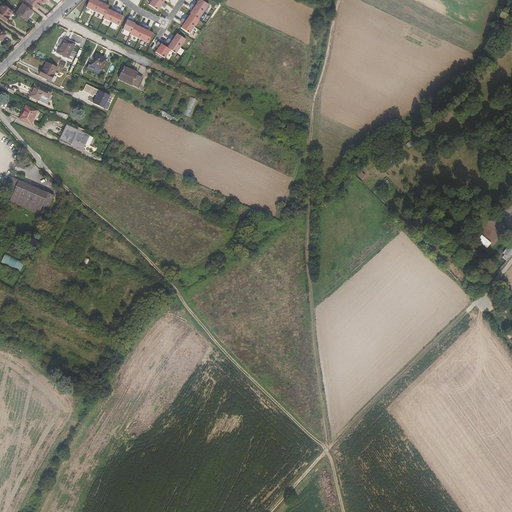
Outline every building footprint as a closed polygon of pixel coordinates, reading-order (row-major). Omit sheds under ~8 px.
[(25,0),(25,1),(36,9),(42,1),(44,3),(46,0),(25,0)] [(108,9),(110,5),(98,0),(89,0),(86,8),(104,15),(103,18),(112,22),(110,27),(118,30),(124,15),(108,9)] [(152,0),(149,5),(159,11),(166,0),(152,0)] [(190,34),(210,4),(203,0),(198,0),(181,28),(190,34)] [(393,20),(349,0),(347,0),(344,8),(389,30),(393,20)] [(33,11),(23,3),(16,13),(26,21),(33,11)] [(12,10),(3,4),(0,7),(0,17),(5,21),(9,16),(8,16),(12,10)] [(388,45),(392,35),(344,12),(340,21),(388,45)] [(149,42),(154,31),(127,20),(122,31),(149,42)] [(171,50),(177,54),(186,39),(177,33),(168,47),(161,43),(156,52),(165,58),(171,50)] [(67,58),(74,44),(63,39),(56,53),(67,58)] [(101,70),(106,59),(95,54),(90,65),(101,70)] [(40,70),(37,76),(49,82),(57,67),(46,61),(41,70),(40,70)] [(136,75),(137,73),(124,67),(118,79),(131,85),(136,75)] [(137,88),(142,78),(136,75),(131,85),(137,88)] [(37,100),(39,94),(47,98),(50,91),(33,84),(28,96),(37,100)] [(110,96),(86,84),(83,91),(90,94),(90,95),(93,96),(94,95),(97,96),(93,103),(104,109),(110,96)] [(190,97),(184,114),(191,117),(198,99),(190,97)] [(143,102),(141,107),(158,115),(160,111),(143,102)] [(31,126),(38,112),(28,107),(24,116),(22,115),(20,120),(29,125),(31,126)] [(67,120),(68,115),(58,111),(56,116),(67,120)] [(31,126),(35,127),(41,113),(38,112),(31,126)] [(83,150),(90,136),(67,126),(61,139),(83,150)] [(8,174),(3,186),(13,190),(9,199),(22,205),(24,201),(27,202),(26,206),(38,212),(42,203),(48,206),(53,194),(8,174)] [(485,252),(489,252),(501,235),(501,234),(506,226),(501,223),(499,223),(492,219),(488,225),(496,231),(490,231),(484,227),(478,238),(477,249),(478,249),(483,252),(485,249),(485,252)] [(26,261),(6,252),(1,262),(21,271),(26,261)]
